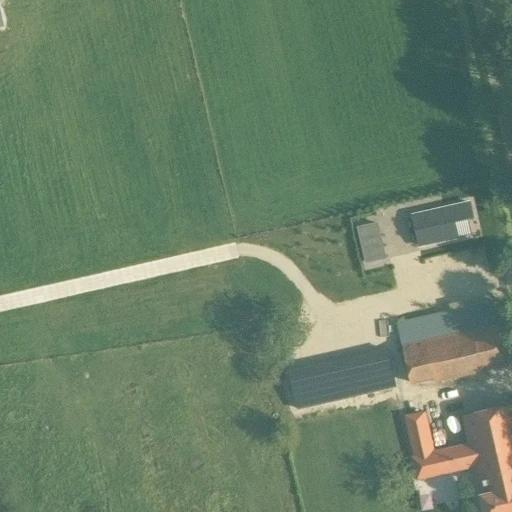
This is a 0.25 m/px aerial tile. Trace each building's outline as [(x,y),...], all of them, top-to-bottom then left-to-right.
[(470,203),(414,216),(420,246),(458,239),(455,222),(474,218),(470,203)] [(505,363),(496,324),(491,300),(396,321),(401,346),(402,345),(411,384),(434,379),(434,383),(482,372),(482,368),(505,363)] [(304,408),(398,388),(393,365),(299,385),(304,408)] [(416,481),(474,468),(483,511),(511,511),(511,404),(462,416),(468,443),(446,448),(440,418),(427,421),(425,410),(403,415),(412,454),(410,455),(416,481)] [(420,485),(422,497),(445,493),(443,482),(420,485)] [(306,511),(327,511),(325,500),(305,504),(306,511)]
